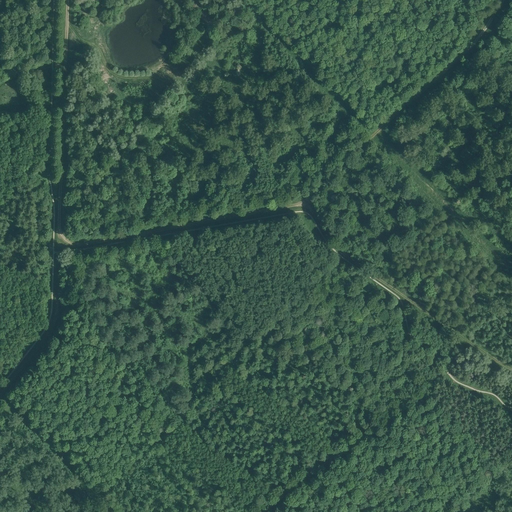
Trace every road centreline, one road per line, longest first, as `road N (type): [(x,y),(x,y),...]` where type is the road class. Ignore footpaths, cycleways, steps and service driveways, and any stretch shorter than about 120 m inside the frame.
road 1 (track): [(401,295),(346,256),(301,203),(85,245),(62,238),(66,0)]
road 2 (track): [(303,211),(483,32),(503,0)]
road 3 (track): [(399,298),(511,370)]
